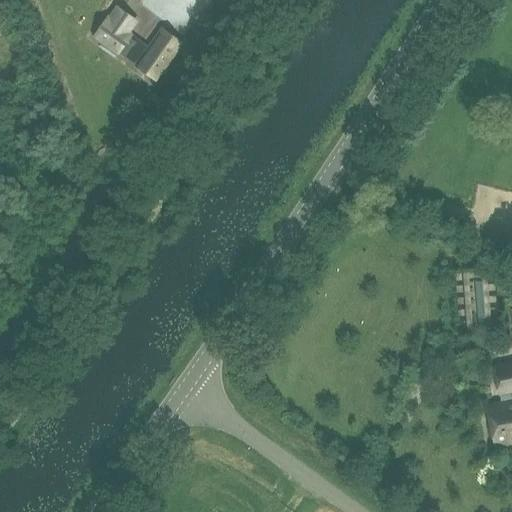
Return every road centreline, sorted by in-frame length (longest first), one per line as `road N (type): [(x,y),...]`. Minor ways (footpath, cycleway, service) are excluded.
road 1 (tertiary): [(188,382),(444,0)]
road 2 (unclassified): [(356,511),(188,382)]
road 3 (tertiary): [(96,511),(188,382)]
